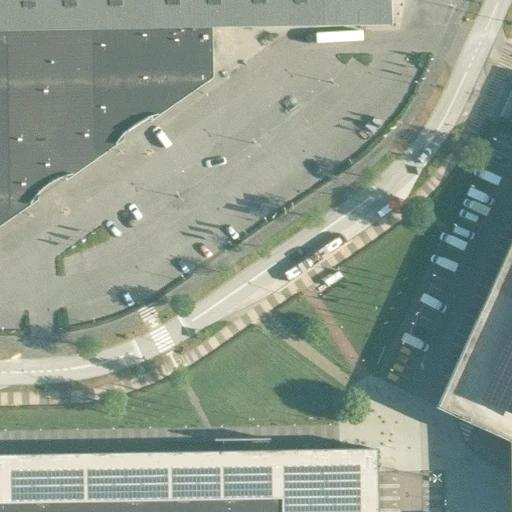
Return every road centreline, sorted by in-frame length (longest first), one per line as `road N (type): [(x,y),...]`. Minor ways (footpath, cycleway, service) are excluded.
road 1 (unclassified): [(0,371),(108,361),(162,338),(370,197),(431,137),(499,0)]
road 2 (unknown): [(511,348),(472,433),(511,452)]
